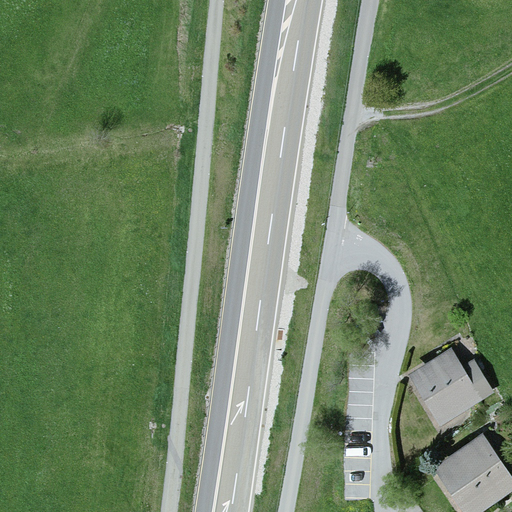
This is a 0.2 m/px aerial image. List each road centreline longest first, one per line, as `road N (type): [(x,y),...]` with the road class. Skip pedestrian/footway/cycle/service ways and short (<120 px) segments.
road 1 (primary): [(222,511),(296,0)]
road 2 (unclassified): [(168,511),(215,0)]
road 3 (residential): [(334,236),(378,260),(400,298),(380,416),(385,511)]
road 4 (unclassified): [(284,511),(334,236)]
road 5 (unclassified): [(334,236),(370,0)]
road 6 (track): [(350,116),(445,103),(511,67)]
